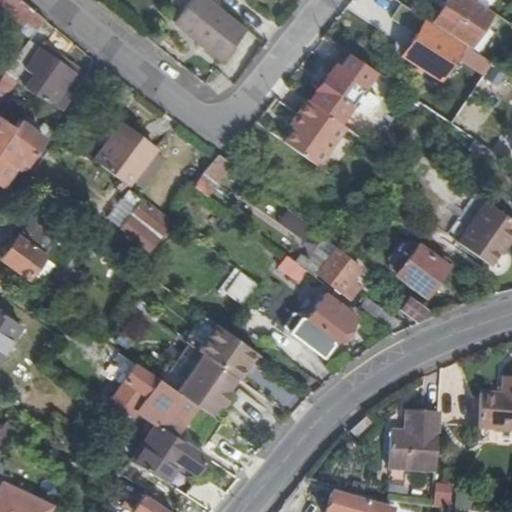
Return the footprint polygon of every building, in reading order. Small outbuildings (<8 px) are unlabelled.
[(15,0),(0,0),(0,15),(21,33),(31,42),(45,24),(15,0)] [(177,0),(176,3),(235,50),(248,34),(205,0),(177,0)] [(391,0),(357,0),(383,17),(393,1),(391,0)] [(470,0),(452,0),(435,29),(472,53),(494,15),(474,2),(470,0)] [(223,65),(235,50),(176,3),(172,7),(184,16),(175,27),(223,65)] [(442,85),(463,52),(426,27),(405,60),(442,85)] [(0,75),(4,79),(27,48),(18,42),(2,64),(0,62),(0,75)] [(4,79),(15,86),(39,51),(29,45),(27,48),(4,79)] [(79,72),(42,47),(39,51),(76,77),(79,72)] [(35,100),(63,116),(72,102),(63,96),(76,77),(39,51),(15,86),(35,100)] [(322,87),(353,109),(368,120),(373,119),(382,107),(379,102),(365,92),(376,75),(351,58),(343,69),(339,67),(331,78),(329,77),(322,87)] [(0,106),(9,94),(0,86),(0,106)] [(313,103),(342,124),(353,109),(322,87),(318,92),(320,93),(313,103)] [(286,145),(305,159),(319,169),(347,128),(342,124),(313,103),(311,101),(300,117),(303,120),(296,130),(286,145)] [(292,127),(296,130),(303,120),(300,117),(292,127)] [(83,124),(80,121),(72,122),(69,126),(70,132),(76,136),(81,134),(84,129),(83,124)] [(19,162),(27,167),(44,143),(18,125),(13,132),(0,122),(0,188),(0,189),(19,162)] [(151,158),(153,157),(136,144),(138,139),(121,126),(116,132),(131,143),(151,158)] [(128,189),(151,158),(131,143),(116,132),(92,162),(128,189)] [(136,144),(153,157),(156,153),(138,139),(136,144)] [(491,166),(496,158),(475,143),(471,150),(476,153),(474,155),(491,166)] [(208,200),(233,167),(227,163),(220,158),(195,190),(208,200)] [(164,241),(174,228),(129,195),(123,203),(136,212),(121,233),(150,256),(162,240),(164,241)] [(507,246),(510,247),(511,243),(511,223),(486,205),(475,221),(507,246)] [(383,227),(389,220),(384,216),(373,209),(368,216),(383,227)] [(279,226),(301,236),(308,221),(285,212),(279,226)] [(492,269),(507,246),(475,221),(458,246),(492,269)] [(29,223),(23,233),(48,251),(56,241),(29,223)] [(48,251),(23,233),(17,240),(15,240),(1,260),(12,269),(11,270),(16,274),(17,273),(28,282),(30,280),(39,287),(52,269),(59,273),(66,263),(48,251)] [(126,248),(105,234),(98,244),(117,258),(126,248)] [(325,244),(316,254),(328,264),(337,253),(325,244)] [(428,301),(449,270),(420,248),(398,279),(428,301)] [(328,264),(316,254),(310,262),(304,258),(300,264),(343,296),(362,272),(337,253),(328,264)] [(361,314),(359,312),(287,259),(279,271),(322,303),(309,321),(339,344),(361,314)] [(244,310),(259,289),(242,276),(227,298),(244,310)] [(408,296),(397,311),(419,326),(430,311),(408,296)] [(373,323),(382,311),(368,301),(359,312),(361,314),(373,323)] [(394,338),(410,332),(382,311),(373,323),(394,338)] [(0,363),(21,330),(0,316),(0,363)] [(206,362),(191,352),(165,389),(179,399),(206,362)] [(206,362),(179,399),(213,422),(222,411),(225,413),(234,401),(230,398),(240,386),(206,362)] [(161,388),(134,370),(111,406),(132,420),(146,401),(150,404),(161,388)] [(494,401),(493,436),(511,437),(511,385),(502,385),(501,402),(494,401)] [(49,412),(31,400),(23,413),(40,425),(49,412)] [(478,436),(493,436),(494,401),(479,401),(478,436)] [(388,474),(435,476),(437,418),(405,416),(404,438),(389,438),(388,474)] [(364,417),(350,431),(359,440),(373,426),(364,417)] [(159,429),(151,442),(134,467),(163,485),(177,465),(195,478),(207,461),(159,429)] [(173,495),(130,466),(121,480),(165,508),(173,495)] [(447,505),(451,486),(434,482),(430,501),(447,505)] [(50,511),(52,509),(2,486),(0,490),(0,511),(50,511)] [(383,511),(332,498),(327,511),(383,511)] [(164,511),(144,499),(135,511),(164,511)]
